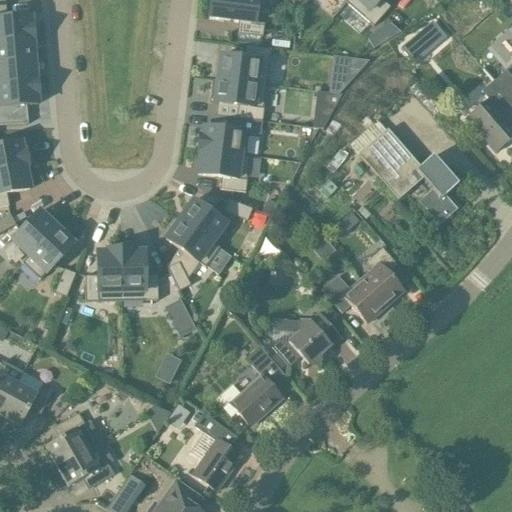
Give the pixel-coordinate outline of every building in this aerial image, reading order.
[(257,0),(211,0),(209,19),(238,22),(254,24),(257,0)] [(292,0),(291,1),(300,10),(309,0),(292,0)] [(380,0),(348,0),(346,4),(364,19),(381,0),(380,0)] [(381,0),(364,19),(373,27),(390,8),(381,0)] [(0,42),(32,40),(32,41),(33,40),(32,26),(31,26),(30,17),(6,19),(0,19),(0,42)] [(379,50),(401,32),(391,21),(370,40),(379,50)] [(254,24),(238,22),(237,35),(262,38),(264,25),(254,24)] [(400,49),(414,65),(446,38),(432,22),(400,49)] [(0,63),(34,61),(32,41),(32,40),(0,42),(0,63)] [(245,47),(244,60),(269,63),(271,50),(245,47)] [(269,63),(244,60),(220,57),(217,80),(266,86),(269,63)] [(369,62),(351,60),(348,77),(354,78),(369,62)] [(36,82),(34,61),(0,63),(0,85),(36,83),(36,82)] [(511,102),(511,77),(506,71),(494,82),(511,102)] [(266,86),(217,80),(217,83),(214,82),(211,100),(215,101),(214,104),(238,107),(263,110),(264,110),(266,86)] [(37,82),(36,82),(36,83),(0,85),(0,108),(26,106),(37,105),(37,96),(38,96),(37,82)] [(511,102),(494,82),(481,92),(488,100),(467,118),(496,153),(511,139),(511,125),(508,121),(508,116),(511,112),(511,102)] [(323,127),(324,115),(335,115),(337,94),(319,93),(317,127),(323,127)] [(0,126),(27,125),(26,106),(0,108),(0,126)] [(238,107),(236,120),(254,122),(254,121),(262,122),(263,110),(238,107)] [(252,135),(254,122),(236,120),(229,119),(227,131),(248,134),(252,135)] [(248,134),(227,131),(203,128),(202,138),(200,138),(198,151),(201,151),(200,152),(245,158),(245,156),(248,134)] [(359,156),(371,169),(398,201),(423,179),(433,191),(419,203),(440,226),(460,208),(451,197),(448,200),(445,197),(458,186),(433,157),(420,168),(388,131),(359,156)] [(0,147),(0,171),(25,167),(25,166),(27,165),(25,152),(23,153),(21,143),(0,147)] [(307,150),(291,148),(289,163),(300,164),(307,150)] [(245,158),(200,152),(198,176),(221,179),(247,182),(250,157),(245,156),(245,158)] [(25,167),(0,171),(0,195),(6,195),(30,190),(25,167)] [(247,182),(221,179),(220,191),(245,194),(247,182)] [(6,195),(0,195),(0,208),(9,207),(6,195)] [(216,247),(229,227),(193,201),(179,221),(215,247),(216,247)] [(252,210),(228,201),(223,213),(247,222),(252,210)] [(261,214),(270,218),(277,205),(267,201),(261,214)] [(28,257),(29,258),(56,229),(39,212),(12,241),(28,257)] [(9,215),(0,219),(0,234),(16,226),(9,215)] [(164,235),(167,237),(165,240),(205,269),(219,249),(216,247),(215,247),(179,221),(178,223),(175,220),(164,235)] [(58,230),(56,229),(29,258),(28,257),(22,264),(40,281),(74,245),(71,243),(74,240),(61,228),(58,230)] [(385,309),(405,292),(395,281),(399,277),(393,270),(397,266),(383,249),(366,264),(373,271),(361,281),(385,309)] [(120,251),(121,302),(145,302),(145,276),(144,253),(134,253),(134,250),(120,251)] [(121,302),(120,251),(106,251),(107,253),(97,253),(97,277),(97,303),(121,302)] [(178,264),(167,270),(178,292),(190,286),(178,264)] [(66,299),(75,275),(63,270),(54,294),(66,299)] [(145,276),(145,302),(158,302),(157,276),(145,276)] [(97,303),(97,277),(85,277),(85,303),(97,303)] [(385,309),(361,281),(350,290),(339,277),(322,292),(343,314),(351,307),(367,325),(385,309)] [(182,339),(198,331),(182,299),(167,307),(182,339)] [(289,343),(272,343),(273,350),(291,369),(303,359),(310,366),(319,367),(320,356),(331,346),(332,347),(341,339),(319,314),(309,323),(301,322),(300,333),(289,343)] [(261,377),(241,395),(233,386),(217,401),(231,417),(237,412),(250,427),(282,400),(272,389),(286,377),(260,348),(246,360),(261,377)] [(157,378),(173,385),(184,361),(168,354),(157,378)] [(0,414),(17,383),(24,371),(23,371),(23,372),(3,362),(1,364),(0,363),(0,414)] [(0,414),(21,426),(30,407),(41,413),(53,392),(42,386),(43,383),(23,373),(24,371),(17,383),(0,414)] [(57,467),(88,449),(88,448),(101,441),(90,421),(84,424),(78,413),(57,425),(63,436),(45,446),(57,467)] [(236,436),(203,414),(194,427),(215,442),(192,475),(217,492),(241,457),(228,448),(236,436)] [(57,467),(68,487),(87,477),(93,487),(114,475),(108,464),(109,459),(103,449),(99,448),(90,453),(88,449),(57,467)] [(130,473),(109,510),(112,511),(129,511),(146,483),(130,473)] [(200,498),(176,481),(159,505),(156,503),(153,503),(146,511),(201,511),(194,507),(200,498)]
